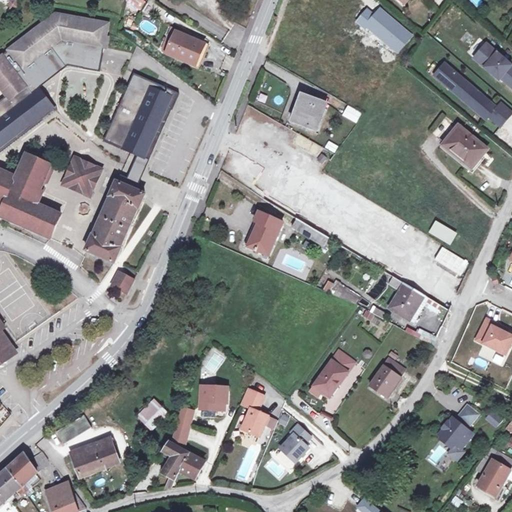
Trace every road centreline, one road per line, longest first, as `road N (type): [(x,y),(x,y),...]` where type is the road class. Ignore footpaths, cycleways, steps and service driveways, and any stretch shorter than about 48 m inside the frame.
road 1 (unclassified): [(511,201),(409,411),(316,483),(271,501)]
road 2 (secondary): [(135,327),(167,267),(272,0)]
road 3 (secondary): [(0,458),(135,327)]
road 4 (residential): [(96,511),(211,488),(271,501)]
road 5 (residential): [(135,327),(57,265),(0,234)]
